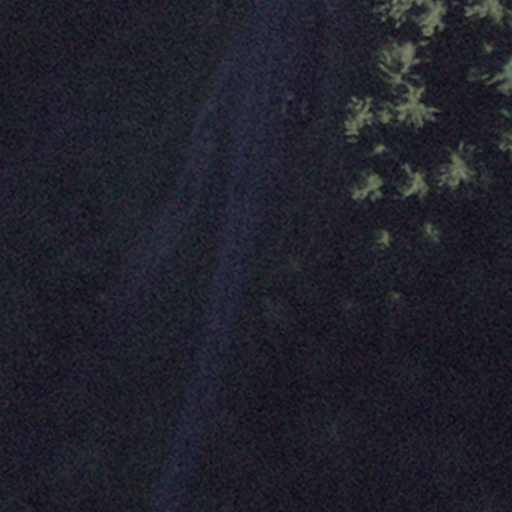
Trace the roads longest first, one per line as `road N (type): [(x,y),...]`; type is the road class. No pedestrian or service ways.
road 1 (track): [(273,23),(123,297),(0,473)]
road 2 (track): [(159,511),(218,333),(278,0)]
